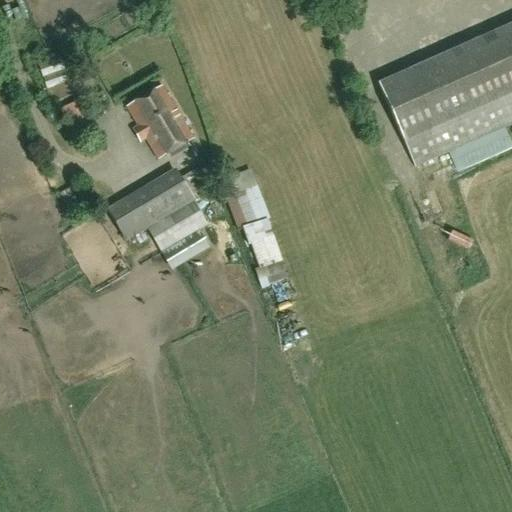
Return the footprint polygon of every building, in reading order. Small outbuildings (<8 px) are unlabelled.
[(457,173),(511,148),(511,147),(503,127),(511,123),(511,25),(380,85),(417,166),(448,152),(457,173)] [(50,103),(75,95),(62,58),(38,66),(50,103)] [(157,160),(192,140),(162,89),(127,109),(157,160)] [(224,141),(237,136),(221,92),(207,97),(224,141)] [(68,130),(91,121),(84,100),(60,109),(68,130)] [(208,187),(197,168),(179,179),(174,171),(132,196),(108,211),(125,242),(153,225),(192,201),(190,198),(208,187)] [(257,263),(281,256),(261,180),(242,185),(251,217),(245,219),(257,263)] [(287,267),(266,272),(272,295),(292,291),(287,267)]
